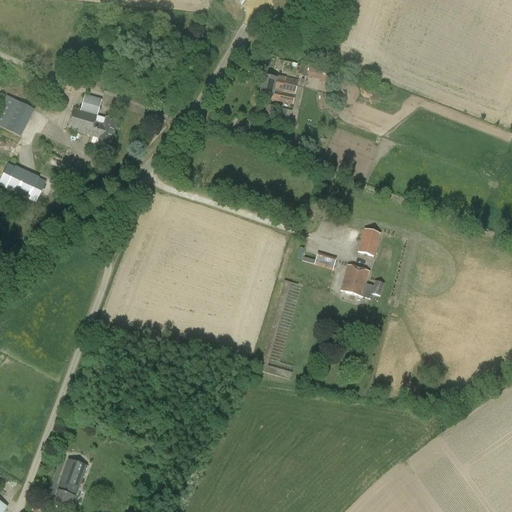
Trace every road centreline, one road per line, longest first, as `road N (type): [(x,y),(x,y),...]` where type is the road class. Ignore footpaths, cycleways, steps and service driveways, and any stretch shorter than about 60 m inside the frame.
road 1 (unclassified): [(0,283),(137,179),(185,125),(258,8)]
road 2 (track): [(16,511),(106,275),(107,256),(84,219)]
